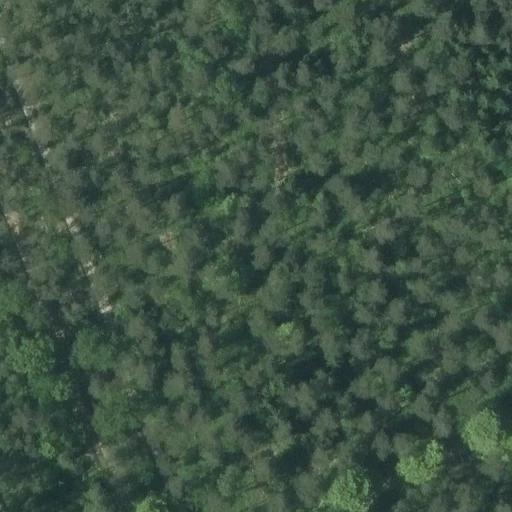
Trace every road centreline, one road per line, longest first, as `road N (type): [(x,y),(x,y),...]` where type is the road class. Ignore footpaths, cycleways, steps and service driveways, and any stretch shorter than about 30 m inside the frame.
road 1 (track): [(0,35),(180,511)]
road 2 (track): [(123,511),(0,192)]
road 3 (track): [(511,424),(329,511)]
